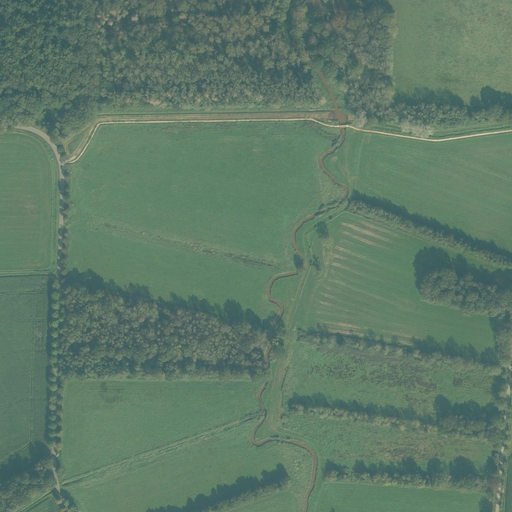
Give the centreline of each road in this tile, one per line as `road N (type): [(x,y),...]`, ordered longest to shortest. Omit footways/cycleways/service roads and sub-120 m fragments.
road 1 (track): [(511,120),(440,131),(349,117),(101,114),(55,151)]
road 2 (unclassified): [(71,511),(53,457),(58,160),(40,132),(0,127)]
road 3 (unclassified): [(498,511),(511,377)]
